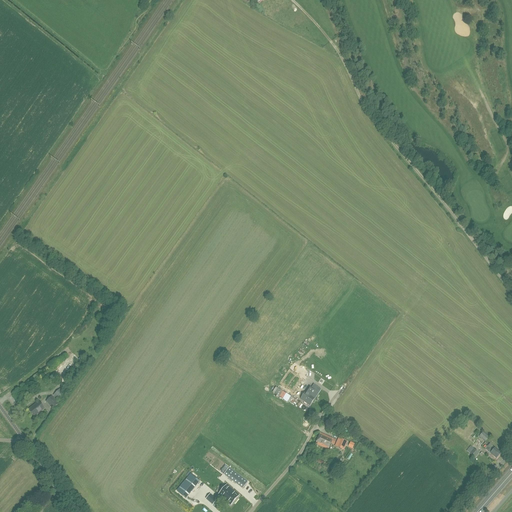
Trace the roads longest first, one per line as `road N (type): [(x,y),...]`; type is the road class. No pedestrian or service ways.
road 1 (track): [(511,291),(368,109),(335,48),(283,0)]
road 2 (unclassified): [(250,511),(343,385)]
road 3 (unclassified): [(77,511),(0,406)]
